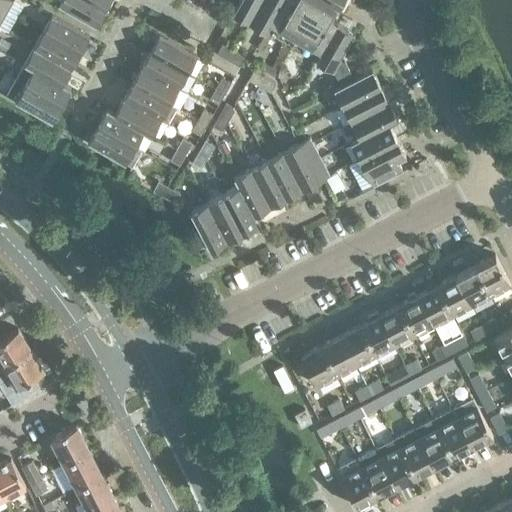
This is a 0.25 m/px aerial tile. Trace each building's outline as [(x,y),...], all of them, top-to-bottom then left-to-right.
[(13,0),(0,0),(0,9),(6,13),(13,0)] [(95,25),(95,24),(104,9),(88,0),(59,0),(57,4),(95,25)] [(88,0),(104,9),(108,0),(88,0)] [(250,20),(261,0),(239,0),(234,11),(250,20)] [(261,0),(250,20),(266,30),(271,21),(270,21),(281,0),(261,0)] [(296,36),(316,0),(281,0),(270,21),(271,21),(296,36)] [(322,51),(339,21),(329,16),(336,3),(331,0),(316,0),(296,36),(321,50),(322,51)] [(89,35),(52,14),(43,30),(80,51),(89,35)] [(342,53),(355,30),(339,21),(322,51),(321,50),(317,58),(333,68),(337,74),(349,68),(342,53)] [(71,67),(80,51),(43,30),(34,46),(71,67)] [(196,55),(190,52),(159,34),(149,52),(186,73),(196,55)] [(216,51),(239,64),(244,55),(222,42),(216,51)] [(34,46),(25,62),(24,62),(27,64),(33,68),(33,67),(61,83),(62,82),(71,67),(34,46)] [(186,73),(149,52),(140,67),(177,88),(186,73)] [(27,64),(18,79),(24,83),(25,82),(61,103),(71,86),(62,82),(61,83),(33,67),(33,68),(27,64)] [(177,88),(140,67),(131,82),(169,104),(169,102),(177,88)] [(349,68),(337,74),(342,84),(334,88),(342,104),(381,84),(373,68),(354,77),(349,68)] [(258,84),(264,75),(253,69),(248,78),(258,84)] [(214,88),(223,93),(231,81),(222,75),(214,88)] [(264,75),(258,84),(270,91),(275,81),(264,75)] [(52,119),(61,103),(25,82),(24,83),(18,79),(9,95),(52,119)] [(131,82),(122,98),(160,119),(161,118),(167,121),(176,106),(169,102),(169,104),(131,82)] [(381,84),(342,104),(350,120),(389,100),(381,84)] [(223,93),(214,88),(209,98),(218,103),(223,93)] [(122,98),(115,111),(114,113),(143,129),(143,130),(151,135),(160,119),(122,98)] [(389,100),(350,120),(358,136),(359,137),(398,117),(389,100)] [(219,112),(228,118),(233,109),(232,105),(225,101),(219,112)] [(107,107),(97,123),(134,144),(143,130),(143,129),(114,113),(115,111),(107,107)] [(196,119),(205,125),(213,112),(204,107),(196,119)] [(228,118),(219,112),(213,124),(222,129),(228,118)] [(357,157),(396,137),(389,122),(398,118),(398,117),(359,137),(358,136),(349,140),(357,157)] [(205,125),(196,119),(191,129),(200,134),(205,125)] [(88,140),(125,161),(133,166),(143,149),(134,144),(97,123),(88,140)] [(176,148),(185,153),(192,141),(182,136),(176,148)] [(310,155),(317,151),(310,136),(302,140),(310,155)] [(362,190),(402,170),(396,159),(405,155),(396,137),(357,157),(368,179),(358,184),(362,190)] [(199,149),(208,154),(212,146),(212,142),(205,138),(199,149)] [(299,142),(311,167),(322,161),(317,151),(310,155),(302,140),(299,142)] [(281,151),(301,189),(318,180),(311,167),(299,142),(281,151)] [(185,153),(176,148),(170,158),(179,163),(185,153)] [(208,154),(199,149),(192,160),(202,165),(208,154)] [(301,189),(281,151),(265,159),(284,197),(301,189)] [(284,197),(265,159),(249,167),(269,205),(284,197)] [(311,167),(318,180),(329,174),(322,161),(311,167)] [(269,205),(249,167),(233,176),(238,185),(253,213),(254,213),(269,205)] [(164,195),(169,185),(158,179),(153,189),(164,195)] [(169,185),(164,195),(175,201),(180,192),(169,185)] [(222,193),(242,231),(259,222),(254,213),(253,213),(238,185),(222,193)] [(242,231),(222,193),(206,201),(226,239),(242,231)] [(226,239),(206,201),(190,210),(191,212),(188,214),(187,216),(191,223),(193,224),(196,222),(209,248),(226,239)] [(474,264),(489,294),(509,284),(493,254),(474,264)] [(489,294),(474,264),(454,274),(470,304),(489,294)] [(470,304),(454,274),(435,284),(450,314),(470,304)] [(450,314),(435,284),(416,294),(431,324),(450,314)] [(406,295),(407,299),(397,304),(412,334),(431,324),(416,294),(415,295),(412,292),(406,295)] [(412,334),(397,304),(378,314),(393,344),(412,334)] [(393,344),(378,314),(358,324),(374,354),(393,344)] [(480,323),(485,332),(499,325),(494,316),(480,323)] [(485,332),(480,323),(469,329),(474,338),(485,332)] [(374,354),(358,324),(339,334),(355,364),(374,354)] [(511,325),(493,336),(503,355),(511,350),(511,325)] [(18,327),(1,338),(0,334),(0,366),(4,365),(8,362),(31,347),(18,327)] [(441,343),(446,353),(467,342),(462,332),(441,343)] [(355,364),(339,334),(320,344),(336,374),(355,364)] [(446,353),(441,343),(431,349),(436,358),(446,353)] [(336,374),(320,344),(300,355),(315,385),(336,374)] [(45,370),(31,347),(8,362),(4,365),(18,387),(45,370)] [(457,355),(461,363),(470,358),(466,350),(457,355)] [(511,350),(503,355),(511,372),(511,350)] [(403,363),(408,373),(422,366),(417,356),(403,363)] [(431,367),(436,376),(456,366),(451,357),(444,360),(431,367)] [(461,363),(466,371),(474,367),(470,358),(461,363)] [(408,373),(403,363),(385,373),(389,383),(408,373)] [(436,376),(431,367),(420,373),(425,382),(436,376)] [(469,377),(473,385),(481,381),(477,373),(469,377)] [(364,384),(369,393),(383,386),(378,376),(364,384)] [(392,387),(397,396),(410,389),(405,380),(392,387)] [(473,385),(477,393),(486,389),(481,381),(473,385)] [(369,393),(364,384),(354,389),(359,399),(369,393)] [(397,396),(392,387),(381,393),(386,402),(397,396)] [(477,393),(481,401),(490,397),(486,389),(477,393)] [(354,407),(359,416),(379,405),(375,396),(354,407)] [(332,413),(344,406),(339,397),(327,404),(332,413)] [(492,435),(476,406),(472,397),(452,407),(472,446),(492,435)] [(481,401),(486,410),(494,405),(490,397),(481,401)] [(359,416),(354,407),(343,413),(348,422),(359,416)] [(472,446),(452,407),(432,417),(452,456),(472,446)] [(303,408),(293,414),(300,427),(310,421),(303,408)] [(489,416),(493,424),(502,420),(497,411),(489,416)] [(340,425),(336,417),(316,427),(320,435),(340,425)] [(413,427),(432,466),(452,456),(432,417),(413,427)] [(498,433),(506,428),(502,420),(493,424),(498,433)] [(53,437),(66,462),(92,448),(79,423),(53,437)] [(393,437),(413,476),(432,466),(413,427),(393,437)] [(375,447),(394,486),(413,476),(393,437),(375,447)] [(355,457),(376,496),(394,486),(375,447),(355,457)] [(66,462),(79,486),(104,472),(92,448),(66,462)] [(357,506),(357,505),(376,496),(355,457),(337,467),(357,506)] [(13,458),(0,464),(0,483),(7,498),(28,486),(13,458)] [(21,465),(29,481),(40,475),(32,459),(21,465)] [(104,472),(79,486),(86,500),(78,504),(81,511),(86,511),(91,510),(117,497),(104,472)] [(29,481),(36,493),(47,487),(40,475),(29,481)] [(42,503),(46,511),(59,511),(57,507),(55,504),(57,503),(55,497),(42,503)] [(91,510),(92,511),(124,511),(117,497),(91,510)] [(491,507),(493,511),(511,511),(511,499),(511,497),(491,507)]
